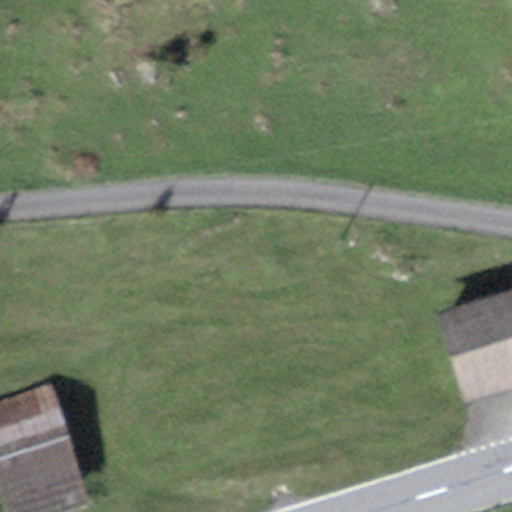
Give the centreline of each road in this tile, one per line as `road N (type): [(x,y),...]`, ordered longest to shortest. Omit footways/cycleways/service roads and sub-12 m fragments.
road 1 (unclassified): [(0,207),(269,189),(511,222)]
road 2 (primary): [(511,467),(370,511)]
